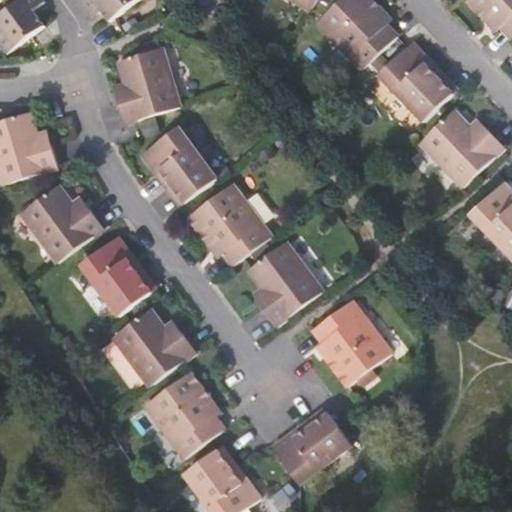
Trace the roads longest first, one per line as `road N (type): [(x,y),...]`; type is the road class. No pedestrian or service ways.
road 1 (residential): [(80,70),(115,177),(272,390)]
road 2 (residential): [(412,0),(511,106)]
